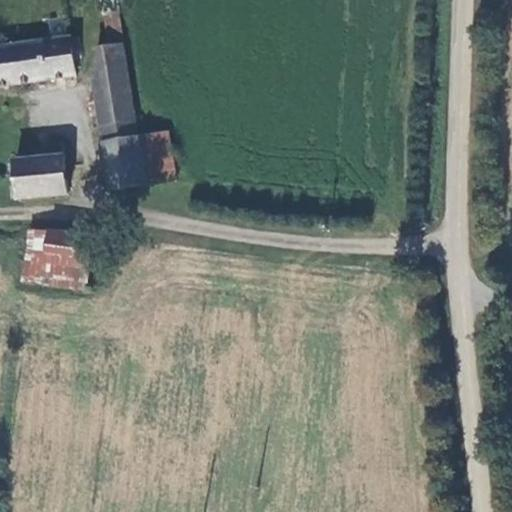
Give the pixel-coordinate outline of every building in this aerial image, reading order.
[(0,86),(77,76),(72,37),(0,46),(0,86)] [(138,133),(126,45),(97,49),(99,68),(93,69),(110,190),(146,185),(138,133)] [(138,133),(146,185),(175,181),(167,130),(138,133)] [(19,199),(68,193),(61,141),(36,144),(38,159),(15,162),(19,199)] [(92,268),(95,237),(47,232),(43,264),(92,268)]
